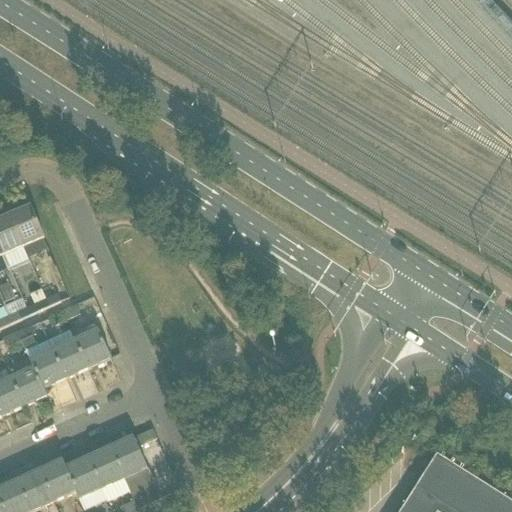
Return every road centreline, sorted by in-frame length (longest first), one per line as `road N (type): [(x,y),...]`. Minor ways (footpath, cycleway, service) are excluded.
road 1 (secondary): [(429,278),(0,5)]
road 2 (secondary): [(0,62),(401,323)]
road 3 (residential): [(160,395),(68,188),(47,172),(0,180)]
road 4 (unclassified): [(259,511),(314,460),(401,323)]
road 5 (residential): [(160,395),(0,466)]
road 6 (secondary): [(401,323),(511,394)]
